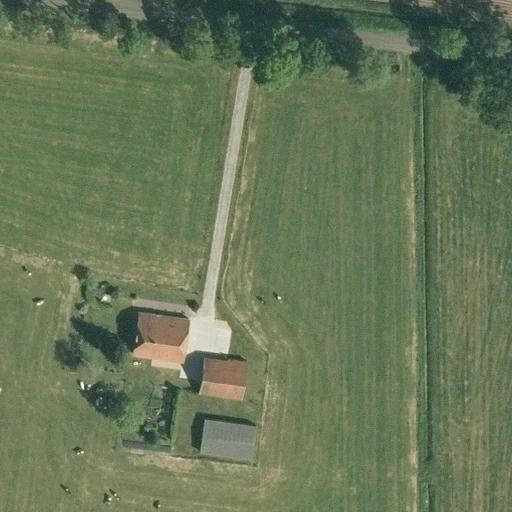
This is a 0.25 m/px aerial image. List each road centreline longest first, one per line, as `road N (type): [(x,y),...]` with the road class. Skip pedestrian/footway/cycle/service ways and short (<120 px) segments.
road 1 (unclassified): [(511,58),(44,0)]
road 2 (unknown): [(238,24),(197,323)]
